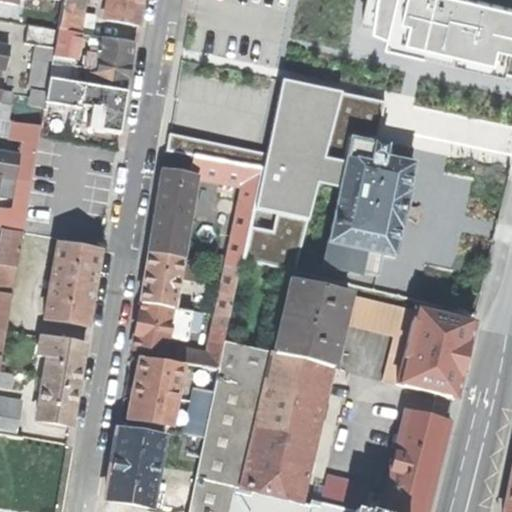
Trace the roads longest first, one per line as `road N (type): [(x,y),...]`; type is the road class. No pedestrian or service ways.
road 1 (residential): [(167,0),(80,511)]
road 2 (secondary): [(464,511),(511,321)]
